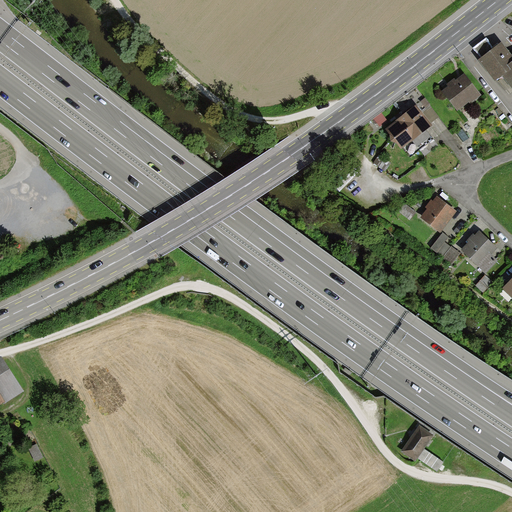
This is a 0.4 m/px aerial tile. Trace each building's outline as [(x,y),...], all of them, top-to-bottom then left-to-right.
[(511,56),(502,44),(479,62),(494,82),(504,75),(511,86),(511,56)] [(477,95),(463,77),(445,91),(459,109),(477,95)] [(416,110),(389,132),(402,148),(428,126),(416,110)] [(453,211),(436,200),(423,218),(440,230),(453,211)] [(494,249),(478,235),(463,252),(478,266),(494,249)] [(0,363),(0,400),(16,390),(0,363)] [(434,438),(419,427),(399,454),(415,465),(434,438)]
